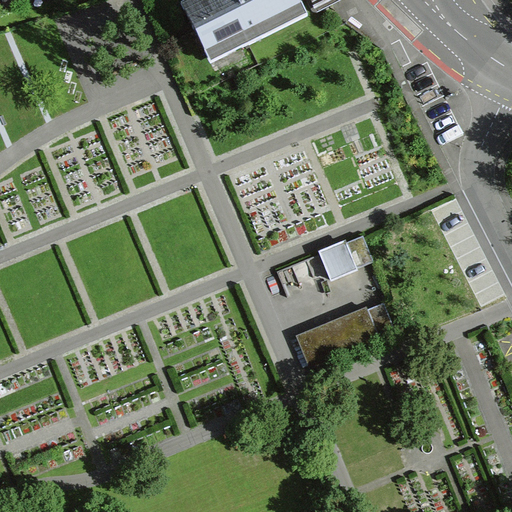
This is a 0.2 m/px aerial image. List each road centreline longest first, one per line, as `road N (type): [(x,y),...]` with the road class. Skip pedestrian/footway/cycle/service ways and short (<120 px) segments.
road 1 (residential): [(511,246),(478,169),(511,79)]
road 2 (secondary): [(403,0),(511,72)]
